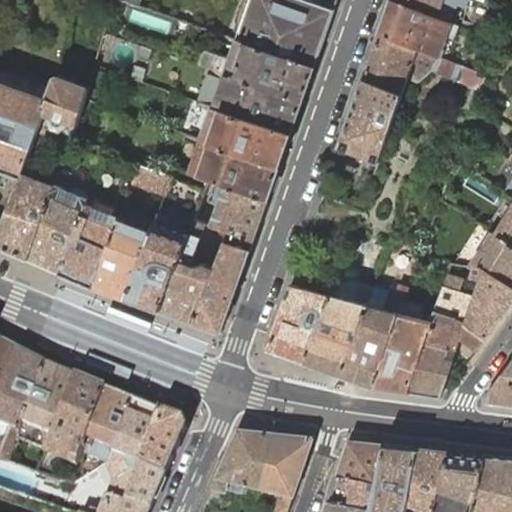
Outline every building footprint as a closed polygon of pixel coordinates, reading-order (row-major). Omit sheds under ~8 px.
[(315,67),(336,8),(311,0),(252,0),(239,40),(246,42),(315,67)] [(391,0),(381,33),(418,48),(440,57),(442,52),(436,49),(442,34),(454,39),(459,26),(453,24),(395,0),(391,0)] [(395,0),(453,24),(462,0),(395,0)] [(364,80),(402,94),(408,77),(418,48),(381,33),(364,80)] [(206,50),(201,65),(210,68),(228,74),(234,77),(303,101),(315,67),(246,42),(239,40),(238,46),(233,59),(212,52),(206,50)] [(432,68),(457,78),(462,65),(451,61),(440,57),(418,48),(408,77),(418,81),(432,68)] [(462,65),(457,78),(481,88),(485,75),(462,65)] [(86,98),(90,86),(59,75),(56,76),(53,86),(0,67),(0,167),(7,170),(22,175),(23,173),(27,162),(42,122),(54,127),(63,131),(75,135),(78,126),(86,98)] [(221,93),(216,106),(217,107),(223,109),(292,133),(303,101),(234,77),(228,74),(226,78),(221,93)] [(372,159),(379,162),(382,153),(402,94),(364,80),(341,146),(347,149),(350,150),(350,149),(369,156),(373,157),(372,159)] [(223,109),(211,143),(280,168),(292,133),(223,109)] [(280,168),(211,143),(199,175),(211,179),(227,185),(269,199),(280,168)] [(62,174),(27,162),(23,173),(22,175),(17,192),(6,219),(0,235),(0,244),(30,258),(58,186),(58,184),(60,179),(62,174)] [(175,178),(175,177),(141,164),(134,183),(168,196),(175,178)] [(204,199),(207,190),(175,178),(168,196),(157,224),(154,231),(129,298),(161,310),(181,259),(196,219),(198,212),(204,199)] [(92,194),(60,179),(58,184),(65,187),(60,198),(78,206),(83,195),(90,198),(92,194)] [(251,249),(269,199),(227,185),(211,179),(207,190),(204,199),(219,204),(215,218),(198,212),(196,219),(208,223),(230,231),(227,241),(251,249)] [(58,186),(30,258),(63,272),(88,203),(90,198),(83,195),(78,206),(60,198),(65,187),(58,184),(58,186)] [(63,272),(95,286),(121,218),(121,215),(116,214),(117,209),(96,201),(94,205),(88,203),(63,272)] [(511,210),(497,235),(511,244),(511,210)] [(95,286),(129,298),(154,231),(157,224),(150,221),(151,220),(132,212),(128,220),(121,218),(95,286)] [(161,310),(195,322),(217,267),(204,261),(197,264),(193,263),(208,223),(196,219),(181,259),(161,310)] [(493,232),(471,265),(474,266),(485,268),(511,285),(511,244),(497,235),(493,232)] [(238,289),(251,249),(227,241),(217,267),(195,322),(199,324),(221,332),(223,331),(227,318),(238,289)] [(442,270),(450,272),(453,263),(445,262),(442,270)] [(453,263),(450,272),(457,275),(459,264),(453,263)] [(471,341),(480,348),(487,338),(511,303),(511,285),(485,268),(474,266),(471,276),(481,279),(476,296),(468,320),(467,323),(458,348),(465,352),(471,341)] [(296,272),(292,283),(301,285),(304,275),(296,272)] [(408,393),(441,397),(453,362),(445,359),(448,349),(457,352),(458,348),(467,323),(468,320),(476,296),(466,292),(461,290),(464,281),(465,278),(457,275),(450,272),(437,309),(432,321),(425,342),(408,393)] [(303,378),(342,376),(351,344),(354,345),(374,292),(361,288),(362,283),(338,273),(330,293),(303,378)] [(274,351),(303,378),(330,293),(301,285),(292,283),(270,341),(268,341),(273,351),(274,351)] [(342,376),(373,388),(403,301),(405,301),(408,290),(409,287),(399,285),(396,291),(391,289),(377,285),(374,292),(354,345),(351,344),(342,376)] [(373,388),(408,393),(425,342),(432,321),(421,319),(425,305),(411,302),(405,301),(403,301),(373,388)] [(0,397),(19,350),(0,339),(0,397)] [(48,364),(19,350),(0,397),(0,415),(12,421),(7,435),(0,451),(0,459),(10,462),(19,438),(23,426),(24,424),(26,419),(48,364)] [(486,402),(511,405),(511,360),(485,399),(486,402)] [(78,377),(48,364),(26,419),(24,424),(54,437),(63,414),(78,377)] [(107,388),(78,377),(63,414),(54,437),(53,440),(48,450),(47,453),(47,454),(53,457),(55,451),(80,462),(83,452),(86,446),(107,388)] [(134,399),(107,388),(86,446),(92,449),(95,442),(114,450),(134,399)] [(162,410),(134,399),(114,450),(113,452),(110,462),(117,480),(111,496),(108,495),(100,511),(97,511),(91,509),(89,511),(150,511),(167,473),(142,464),(162,410)] [(184,420),(162,410),(142,464),(167,473),(187,427),(184,420)] [(0,415),(0,432),(7,435),(12,421),(0,415)] [(54,437),(24,424),(23,426),(19,438),(48,450),(53,440),(54,437)] [(275,432),(240,428),(218,476),(214,487),(208,501),(220,505),(226,489),(230,479),(261,487),(275,432)] [(313,436),(275,432),(261,487),(285,493),(278,511),(288,511),(294,495),(314,438),(313,436)] [(350,439),(338,474),(356,477),(379,481),(380,475),(386,444),(350,439)] [(92,449),(86,446),(83,452),(110,462),(113,452),(114,450),(95,442),(92,449)] [(380,475),(379,481),(373,508),(372,511),(405,511),(407,504),(410,495),(420,448),(386,444),(380,475)] [(451,451),(420,448),(410,495),(407,504),(427,510),(426,511),(435,511),(436,510),(451,451)] [(55,451),(53,457),(68,464),(78,467),(80,462),(55,451)] [(471,511),(474,509),(477,501),(483,478),(485,455),(451,451),(436,510),(435,511),(471,511)] [(511,511),(511,457),(485,455),(483,478),(477,501),(474,509),(471,511),(511,511)] [(356,477),(338,474),(330,500),(339,502),(340,496),(349,497),(347,503),(373,508),(379,481),(356,477)] [(258,496),(261,487),(230,479),(226,489),(258,496)] [(339,502),(330,500),(325,511),(372,511),(373,508),(347,503),(339,502)]
